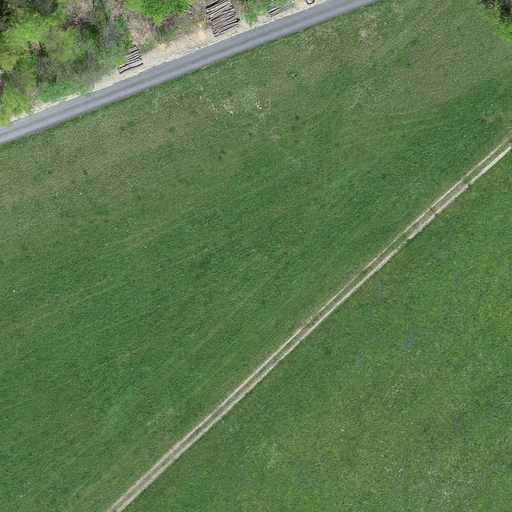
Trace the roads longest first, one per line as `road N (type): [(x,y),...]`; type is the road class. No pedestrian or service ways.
road 1 (track): [(119,511),(511,141)]
road 2 (unclassified): [(0,132),(359,0)]
